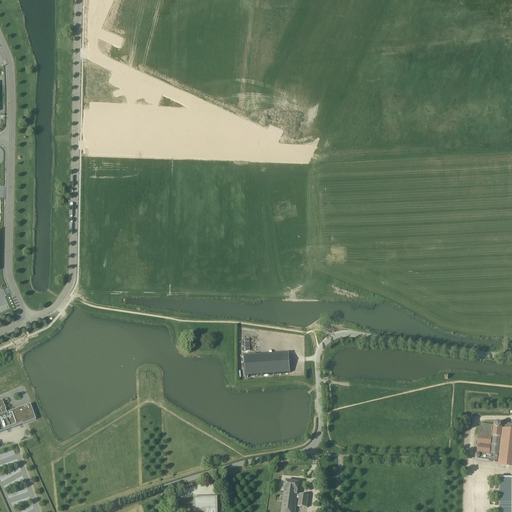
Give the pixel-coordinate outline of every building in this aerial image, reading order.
[(511,0),(390,0),(347,95),(449,142),(480,140),(484,131),(497,136),(496,139),(511,137),(511,129),(489,119),(511,68),(511,0)] [(289,353),(243,356),(244,376),(290,373),(289,353)] [(0,432),(9,429),(12,427),(12,428),(21,425),(27,423),(36,420),(36,418),(34,419),(31,410),(30,406),(31,405),(30,404),(21,407),(22,408),(5,414),(4,410),(0,401),(0,432)] [(495,425),(495,426),(481,424),(480,435),(480,437),(479,444),(479,445),(478,453),(478,454),(478,455),(477,454),(477,455),(476,455),(475,456),(475,457),(475,458),(476,458),(476,459),(477,459),(477,460),(489,461),(490,461),(498,462),(499,462),(499,465),(511,466),(511,424),(503,423),(503,427),(501,426),(501,425),(501,424),(500,424),(500,423),(499,423),(498,423),(497,423),(496,423),(496,424),(495,424),(495,425)] [(390,486),(390,499),(405,500),(406,498),(412,498),(412,501),(411,505),(417,505),(427,505),(427,500),(427,496),(428,482),(428,478),(428,473),(418,473),(412,472),(412,476),(406,476),(406,472),(391,472),(391,481),(390,481),(390,486)] [(511,511),(511,478),(500,479),(500,511),(499,511),(511,511)] [(282,505),(281,511),(292,511),(293,506),(296,506),(297,499),(299,499),(298,507),(307,508),(308,496),(297,495),(299,483),(285,481),(284,493),(282,493),(281,494),(281,496),(282,497),(283,497),(282,505)] [(205,511),(215,511),(215,499),(195,499),(195,509),(205,509),(205,511)]
